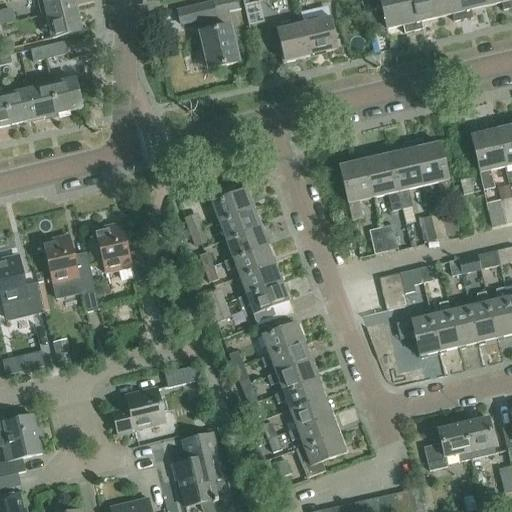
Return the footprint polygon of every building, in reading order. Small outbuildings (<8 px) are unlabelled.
[(36,0),(41,18),(46,16),(77,8),(75,0),(36,0)] [(413,33),(405,0),(378,0),(386,31),(402,27),(404,35),(413,33)] [(405,0),(413,33),(423,31),(421,23),(436,20),(431,0),(405,0)] [(431,0),(436,20),(452,16),(454,24),(463,21),(458,0),(431,0)] [(458,0),(463,21),(473,19),(471,12),(487,8),(484,0),(458,0)] [(484,0),(487,8),(502,5),(504,12),(511,10),(511,7),(510,0),(484,0)] [(177,12),(181,26),(215,18),(212,4),(177,12)] [(46,16),(52,40),(83,33),(77,8),(46,16)] [(330,19),(303,25),(311,57),(338,50),(330,19)] [(311,57),(303,25),(277,32),(284,63),(311,57)] [(200,34),(208,71),(238,64),(230,28),(200,34)] [(65,43),(43,48),(45,60),(68,55),(65,43)] [(45,60),(43,48),(30,51),(33,63),(45,60)] [(9,56),(0,58),(0,67),(11,65),(9,56)] [(37,89),(28,91),(35,121),(58,116),(51,85),(50,80),(35,84),(37,89)] [(75,80),(51,85),(58,116),(82,110),(75,80)] [(28,91),(4,96),(11,127),(35,121),(28,91)] [(4,96),(0,97),(0,129),(11,127),(4,96)] [(504,122),(494,124),(505,169),(511,167),(511,127),(505,129),(504,122)] [(505,169),(494,124),(486,126),(488,134),(472,138),(484,191),(495,188),(491,172),(505,169)] [(422,141),(413,143),(423,188),(438,184),(442,201),(453,198),(440,145),(424,148),(422,141)] [(406,153),(390,157),(403,210),(413,207),(409,191),(423,188),(413,143),(404,145),(406,153)] [(372,153),(363,155),(374,199),(388,195),(392,212),(403,210),(390,157),(374,161),(372,153)] [(339,168),(352,222),(363,219),(359,202),(373,199),(363,155),(354,157),(356,164),(339,168)] [(461,183),(464,197),(474,194),(471,181),(461,183)] [(212,205),(219,223),(254,210),(247,191),(212,205)] [(511,223),(511,199),(501,201),(507,224),(511,223)] [(219,223),(226,242),(261,229),(254,210),(219,223)] [(442,215),(430,218),(436,241),(448,238),(442,215)] [(185,220),(190,234),(200,230),(195,217),(185,220)] [(436,241),(430,218),(419,221),(424,244),(436,241)] [(95,232),(105,273),(130,268),(134,284),(147,281),(140,252),(128,255),(121,226),(95,232)] [(392,227),(381,230),(386,252),(397,250),(392,227)] [(226,242),(232,260),(268,247),(261,229),(226,242)] [(200,230),(190,234),(195,248),(205,245),(200,230)] [(386,252),(381,230),(369,233),(374,255),(386,252)] [(78,280),(86,315),(99,312),(88,264),(75,267),(69,238),(43,244),(53,286),(78,280)] [(274,265),(268,247),(232,260),(224,263),(227,272),(236,269),(239,279),(274,265)] [(198,257),(203,271),(213,268),(208,253),(198,257)] [(0,262),(0,296),(4,314),(4,313),(5,318),(6,320),(9,321),(11,321),(19,319),(19,320),(45,313),(38,284),(25,287),(18,258),(0,262)] [(239,279),(246,297),(246,298),(282,285),(274,265),(239,279)] [(213,268),(203,271),(209,285),(218,282),(213,268)] [(428,270),(420,272),(423,285),(432,283),(428,270)] [(412,274),(400,276),(402,286),(405,296),(415,294),(413,287),(418,286),(423,285),(420,272),(412,274)] [(380,281),(382,291),(402,286),(400,276),(380,281)] [(246,298),(246,297),(238,301),(241,309),(250,306),(256,324),(272,318),(274,313),(272,309),(288,303),(288,302),(290,301),(288,295),(286,296),(282,285),(246,298)] [(382,291),(384,302),(405,297),(405,296),(402,286),(382,291)] [(497,301),(488,304),(496,341),(511,337),(511,320),(505,290),(504,290),(504,289),(495,292),(497,301)] [(207,297),(212,310),(222,307),(217,293),(207,297)] [(478,306),(468,308),(477,345),(496,341),(488,304),(487,304),(485,294),(476,296),(478,306)] [(405,297),(384,302),(387,312),(407,307),(405,297)] [(440,315),(430,317),(439,354),(459,350),(450,312),(449,313),(447,303),(438,305),(440,315)] [(222,307),(212,310),(217,323),(226,319),(222,307)] [(468,308),(450,312),(459,350),(477,345),(468,308)] [(439,354),(430,317),(410,321),(419,359),(439,354)] [(265,348),(268,357),(304,344),(297,325),(261,338),(262,339),(256,341),(259,350),(265,348)] [(275,375),(311,362),(304,344),(268,357),(269,358),(261,361),(265,370),(272,367),(275,375)] [(238,353),(229,356),(234,370),(243,366),(238,353)] [(282,394),(317,381),(311,362),(275,375),(276,376),(268,379),(271,387),(279,384),(282,394)] [(243,366),(234,370),(239,384),(249,380),(243,366)] [(164,375),(168,390),(197,383),(193,368),(164,375)] [(324,399),(317,381),(282,394),(274,397),(278,406),(285,403),(289,412),(324,399)] [(252,390),(243,393),(248,407),(257,403),(252,390)] [(128,411),(112,415),(117,437),(135,433),(135,431),(165,424),(156,391),(125,398),(128,411)] [(296,431),(331,418),(324,399),(289,412),(296,431)] [(257,403),(248,407),(253,420),(262,417),(257,403)] [(507,451),(509,461),(511,460),(511,414),(509,415),(511,425),(511,427),(502,430),(507,451)] [(0,464),(0,479),(25,473),(22,460),(41,456),(32,416),(0,423),(0,447),(2,447),(6,463),(0,464)] [(338,436),(331,418),(296,431),(288,434),(291,443),(299,440),(303,449),(338,436)] [(495,455),(495,454),(493,448),(494,448),(488,420),(462,426),(470,461),(495,455)] [(271,424),(262,428),(267,441),(276,438),(271,424)] [(460,464),(470,461),(462,426),(438,431),(441,445),(424,449),(429,473),(448,469),(445,459),(458,456),(460,464)] [(184,508),(199,505),(199,506),(200,507),(201,509),(203,511),(224,511),(226,509),(226,507),(227,504),(231,504),(231,502),(226,481),(223,482),(212,436),(182,443),(187,464),(172,467),(176,482),(178,481),(184,508)] [(338,436),(303,449),(295,452),(305,479),(324,472),(321,463),(345,454),(338,436)] [(276,438),(267,441),(272,455),(282,452),(276,438)] [(285,462),(276,465),(281,479),(290,475),(285,462)] [(498,471),(502,488),(511,486),(511,474),(511,468),(498,471)] [(3,499),(0,488),(0,511),(23,511),(20,495),(3,499)] [(405,493),(409,511),(423,511),(418,490),(405,493)] [(409,511),(405,493),(393,496),(396,511),(409,511)] [(396,511),(393,496),(382,498),(385,511),(396,511)] [(385,511),(382,498),(372,500),(374,511),(385,511)] [(110,509),(110,511),(150,511),(148,500),(110,509)] [(374,511),(372,500),(361,503),(363,511),(374,511)] [(363,511),(361,503),(351,505),(352,511),(363,511)]
